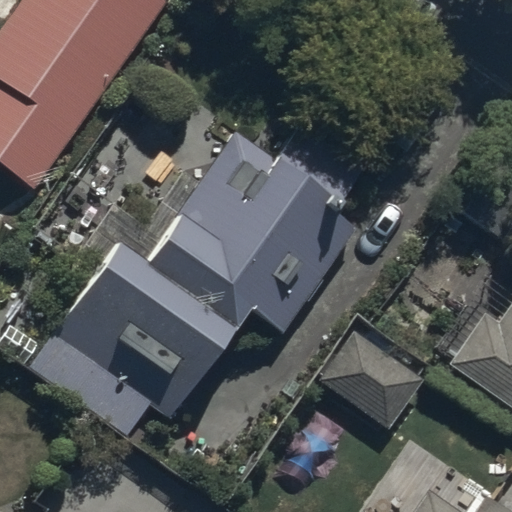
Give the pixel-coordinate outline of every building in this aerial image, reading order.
[(0,0),(0,13),(7,18),(0,27),(0,179),(24,198),(168,0),(0,0)] [(121,447),(143,413),(173,432),(243,323),(279,346),(350,236),(328,222),(363,168),(297,126),(270,169),(227,141),(138,280),(104,259),(49,344),(46,341),(20,382),(121,447)] [(479,323),(443,374),(511,422),(511,307),(494,334),(479,323)] [(348,339),(313,388),(383,438),(419,389),(348,339)] [(434,511),(422,503),(415,511),(480,511),(478,510),(476,511),(434,511)]
